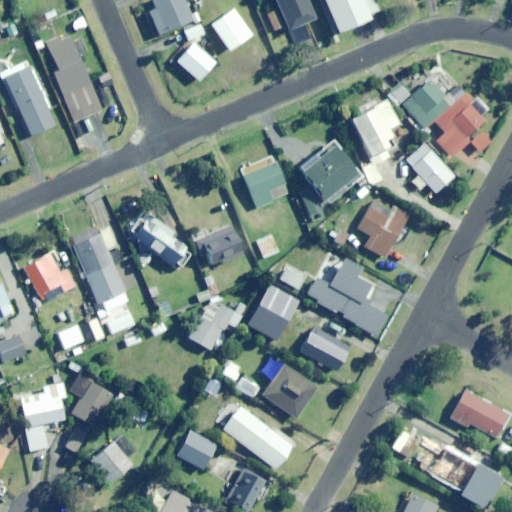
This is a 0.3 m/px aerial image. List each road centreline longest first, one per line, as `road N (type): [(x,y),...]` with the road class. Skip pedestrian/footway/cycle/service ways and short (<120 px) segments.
road 1 (residential): [(163,143),(412,36),(476,26),(511,39)]
road 2 (residential): [(314,511),(422,317)]
road 3 (residential): [(422,317),(511,152)]
road 4 (residential): [(0,212),(163,143)]
road 5 (residential): [(103,0),(163,143)]
